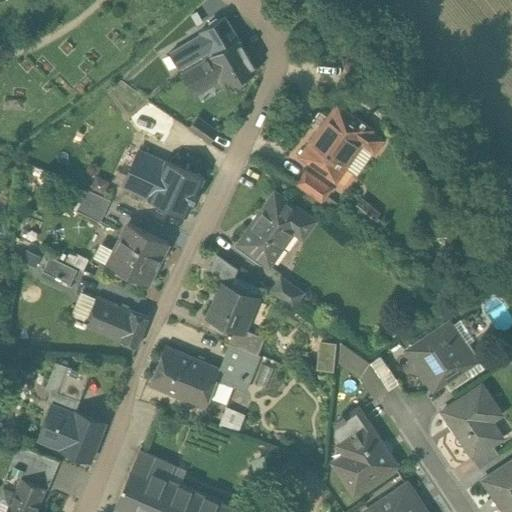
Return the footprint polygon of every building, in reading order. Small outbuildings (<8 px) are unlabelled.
[(227,20),(202,35),(213,54),(238,39),(227,20)] [(202,35),(191,41),(196,49),(203,60),(213,54),(202,35)] [(187,69),(183,72),(196,93),(213,82),(222,77),(229,88),(231,87),(243,80),(257,71),(239,39),(238,39),(213,54),(203,60),(187,69)] [(196,49),(181,58),(187,69),(203,60),(196,49)] [(243,80),(231,87),(233,90),(237,91),(243,87),(243,80)] [(213,82),(196,93),(200,101),(218,91),(213,82)] [(337,104),(300,156),(336,181),(363,143),(371,132),(373,129),(364,123),(366,121),(363,119),(361,121),(337,104)] [(218,132),(197,117),(189,129),(210,143),(218,132)] [(371,132),(363,143),(374,151),(382,140),(371,132)] [(138,150),(122,186),(149,199),(165,162),(138,150)] [(204,179),(165,162),(149,199),(187,216),(204,179)] [(331,189),(306,171),(298,184),(322,201),(331,189)] [(110,199),(88,189),(78,211),(99,221),(110,199)] [(303,238),(316,220),(275,191),(264,207),(265,208),(250,229),(249,228),(238,243),(270,266),(294,232),(303,238)] [(129,223),(108,263),(148,283),(168,243),(129,223)] [(238,268),(216,253),(209,272),(232,282),(238,268)] [(78,269),(51,256),(44,270),(71,283),(78,269)] [(281,277),(272,290),(294,305),(303,292),(281,277)] [(256,298),(223,284),(218,295),(218,294),(211,309),(212,310),(210,316),(236,327),(243,330),(243,328),(256,298)] [(132,311),(96,296),(84,326),(120,340),(132,311)] [(148,317),(132,311),(120,340),(137,347),(148,317)] [(476,358),(452,321),(444,326),(468,363),(476,358)] [(444,326),(409,350),(434,386),(444,380),(464,366),(468,363),(444,326)] [(264,337),(243,328),(243,330),(236,327),(230,342),(250,350),(258,353),(264,337)] [(360,376),(375,398),(388,389),(370,362),(341,341),(339,360),(360,376)] [(250,350),(230,342),(226,351),(237,355),(237,356),(246,359),(250,350)] [(337,344),(321,342),(319,355),(335,357),(337,344)] [(220,368),(165,345),(150,384),(205,408),(216,379),(220,368)] [(258,353),(250,350),(246,359),(256,363),(260,354),(258,353)] [(237,355),(226,351),(220,368),(216,379),(233,386),(245,390),(256,363),(246,359),(237,356),(237,355)] [(382,354),(370,362),(388,389),(400,381),(382,354)] [(468,363),(464,366),(470,376),(489,364),(482,354),(476,358),(468,363)] [(335,357),(319,355),(318,369),(334,371),(335,357)] [(89,374),(67,365),(57,391),(80,400),(89,374)] [(464,366),(444,380),(450,390),(470,376),(464,366)] [(233,386),(216,379),(205,408),(206,408),(210,397),(226,403),(233,386)] [(482,383),(442,410),(473,456),(493,443),(503,436),(483,406),(493,400),(482,383)] [(75,411),(56,403),(50,418),(69,426),(75,411)] [(244,414),(228,408),(221,424),(239,430),(244,414)] [(106,422),(76,410),(75,411),(69,426),(61,447),(61,448),(91,460),(106,422)] [(394,464),(357,410),(340,421),(339,433),(345,442),(342,445),(353,462),(340,470),(354,490),(394,464)] [(50,418),(47,417),(39,438),(61,447),(69,426),(50,418)] [(493,443),(473,456),(480,466),(500,453),(493,443)] [(60,460),(20,445),(10,471),(22,476),(47,487),(49,488),(60,460)] [(175,465),(140,450),(115,507),(124,511),(235,511),(237,508),(169,478),(175,465)] [(511,511),(511,458),(483,478),(494,496),(496,495),(503,505),(502,507),(505,511),(511,511)] [(22,476),(10,471),(0,496),(0,497),(11,503),(12,503),(22,476)] [(47,487),(22,476),(12,503),(11,503),(7,511),(36,511),(47,487)] [(426,511),(407,484),(364,511),(426,511)]
